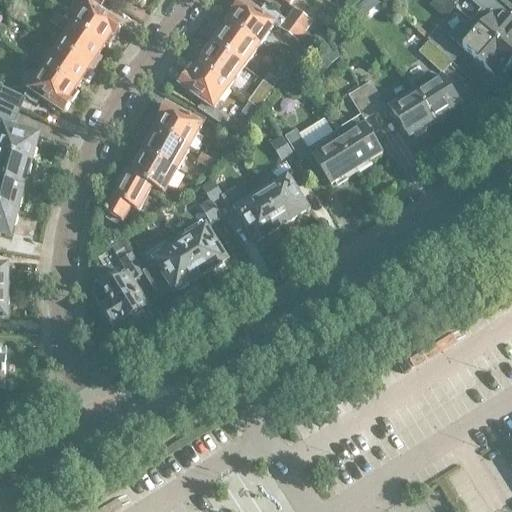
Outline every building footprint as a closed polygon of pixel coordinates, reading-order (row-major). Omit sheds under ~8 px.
[(78,0),(86,5),(72,27),(104,48),(104,47),(108,50),(122,28),(98,12),(99,11),(100,11),(107,0),(78,0)] [(229,25),(228,26),(259,48),(275,27),(240,2),(225,22),(229,25)] [(294,11),(287,21),(305,35),(312,25),(294,11)] [(490,16),(479,29),(479,30),(511,57),(511,23),(499,12),(494,19),(490,16)] [(104,48),(72,27),(54,15),(49,23),(67,34),(58,48),(93,72),(101,60),(97,57),(104,48)] [(305,35),(287,21),(280,31),(298,45),(305,35)] [(460,48),(466,53),(465,54),(494,78),(500,71),(504,74),(511,63),(511,57),(479,30),(479,29),(471,22),(467,28),(466,28),(463,29),(461,30),(459,32),(458,34),(457,37),(457,40),(458,44),(459,46),(460,48)] [(218,33),(209,44),(244,69),(259,48),(228,26),(221,35),(218,33)] [(436,32),(427,42),(429,44),(452,65),(461,55),(436,32)] [(204,59),(198,68),(229,90),(244,69),(209,44),(201,56),(204,59)] [(429,44),(419,54),(443,76),(452,65),(429,44)] [(329,47),(313,62),(323,74),(339,59),(329,47)] [(58,48),(43,70),(75,91),(81,82),(85,85),(93,72),(58,48)] [(276,60),(266,53),(261,59),(271,67),(276,60)] [(229,90),(198,68),(197,69),(193,66),(179,86),(202,104),(197,111),(221,128),(226,121),(213,111),(229,90)] [(75,91),(43,70),(28,92),(64,116),(78,95),(74,93),(75,91)] [(414,90),(435,124),(461,107),(443,79),(441,80),(428,74),(411,85),(414,90)] [(262,105),(274,88),(266,82),(253,99),(262,105)] [(370,84),(360,91),(375,114),(385,108),(370,84)] [(3,89),(0,96),(0,104),(19,114),(26,100),(3,89)] [(414,90),(388,106),(409,139),(435,124),(414,90)] [(361,118),(334,135),(357,172),(382,156),(365,129),(368,127),(364,121),(375,114),(360,91),(349,98),(361,118)] [(0,120),(15,124),(19,114),(0,104),(0,120)] [(152,131),(155,132),(190,151),(203,128),(200,126),(204,120),(196,116),(192,122),(165,107),(152,131)] [(0,155),(30,164),(37,138),(0,127),(0,155)] [(301,163),(312,156),(332,188),(357,172),(334,135),(309,150),(297,131),(286,138),(301,163)] [(147,140),(140,153),(177,174),(190,151),(155,132),(150,142),(147,140)] [(281,163),(291,157),(281,140),(270,146),(281,163)] [(136,168),(130,178),(152,190),(152,189),(165,196),(177,174),(140,153),(133,166),(136,168)] [(0,182),(23,189),(30,164),(0,155),(0,182)] [(215,163),(201,156),(197,164),(211,171),(215,163)] [(109,218),(107,222),(117,227),(113,237),(119,239),(134,229),(124,224),(131,210),(139,214),(152,190),(130,178),(127,176),(105,216),(109,218)] [(275,180),(258,191),(282,229),(307,213),(286,179),(278,184),(275,180)] [(201,189),(209,203),(210,202),(215,211),(226,205),(210,180),(201,189)] [(23,189),(0,182),(0,209),(17,214),(23,189)] [(282,229),(258,191),(241,202),(244,206),(236,211),(257,245),(282,229)] [(166,197),(161,204),(169,209),(170,209),(186,199),(175,193),(171,200),(166,197)] [(210,202),(209,203),(200,208),(211,225),(221,219),(215,211),(210,202)] [(0,236),(10,239),(17,214),(0,209),(0,236)] [(170,209),(169,209),(160,214),(164,221),(174,215),(170,209)] [(164,221),(160,214),(151,219),(155,226),(164,221)] [(188,240),(179,245),(201,279),(226,263),(202,224),(184,234),(188,240)] [(119,243),(111,248),(118,261),(127,255),(119,243)] [(201,279),(179,245),(171,250),(168,245),(151,256),(175,295),(201,279)] [(102,311),(101,311),(113,331),(122,325),(123,327),(147,312),(130,285),(146,276),(133,255),(120,263),(125,272),(109,282),(92,294),(102,311)] [(511,331),(493,342),(504,363),(511,358),(511,331)] [(452,395),(474,383),(462,363),(440,374),(452,395)] [(410,394),(389,406),(401,427),(422,415),(410,394)] [(327,445),(338,465),(380,441),(368,421),(327,445)]
